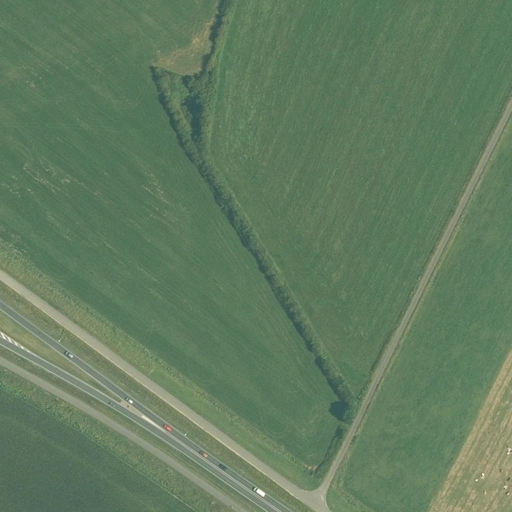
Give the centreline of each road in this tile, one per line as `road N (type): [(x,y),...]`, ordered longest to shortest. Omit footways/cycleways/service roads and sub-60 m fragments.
road 1 (unclassified): [(324,511),(0,274)]
road 2 (unclassified): [(0,361),(106,420),(241,511)]
road 3 (primary): [(170,436),(0,306)]
road 4 (primary): [(0,341),(170,436)]
road 5 (primary): [(279,511),(170,436)]
